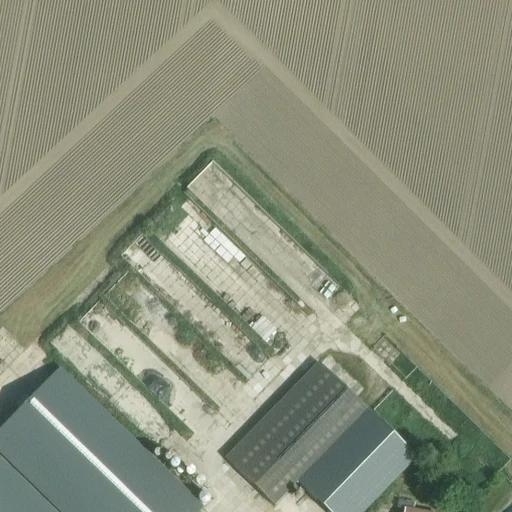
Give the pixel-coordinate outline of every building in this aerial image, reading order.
[(177,239),(206,211),(189,193),(159,220),(177,239)] [(151,234),(134,250),(155,274),(173,259),(151,234)] [(151,339),(174,322),(141,276),(117,292),(151,339)] [(212,301),(192,282),(179,296),(200,314),(212,301)] [(111,394),(128,380),(86,333),(70,348),(111,394)] [(192,379),(198,374),(222,400),(241,382),(198,336),(173,359),(192,379)] [(325,511),(363,511),(415,458),(316,362),(223,459),(272,506),(295,482),(325,511)] [(0,454),(58,511),(195,511),(201,506),(59,367),(0,427),(0,454)] [(0,511),(50,511),(0,463),(0,511)]
